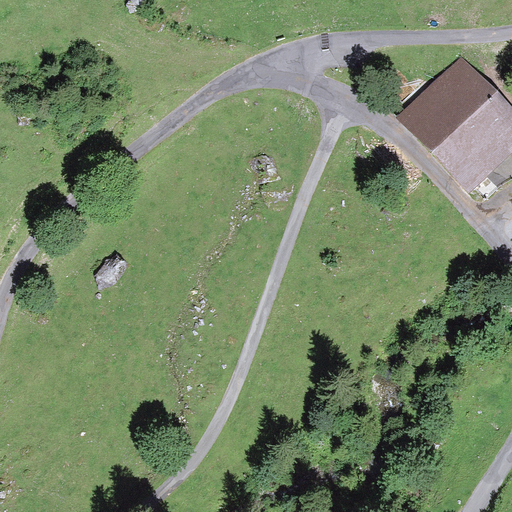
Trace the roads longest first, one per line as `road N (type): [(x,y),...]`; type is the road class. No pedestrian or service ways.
road 1 (unclassified): [(0,313),(31,248),(78,195),(188,110),(237,81),(267,74),(320,85),(387,124),(511,260)]
road 2 (track): [(344,96),(213,432),(142,511)]
road 3 (track): [(511,31),(324,49),(267,74)]
